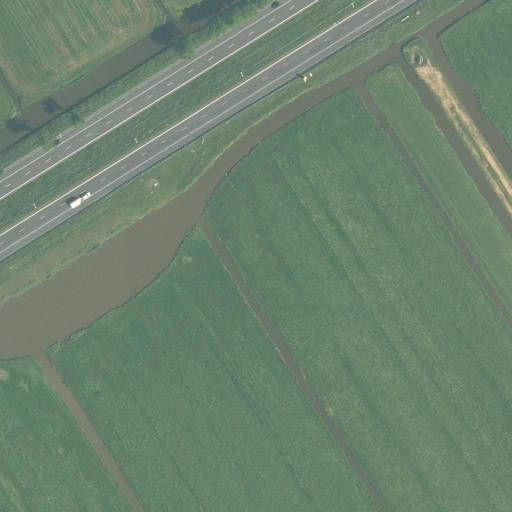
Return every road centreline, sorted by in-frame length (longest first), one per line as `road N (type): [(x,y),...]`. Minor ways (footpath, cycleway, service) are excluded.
road 1 (motorway): [(0,248),(397,0)]
road 2 (motorway): [(304,0),(0,190)]
road 3 (track): [(511,201),(424,64)]
